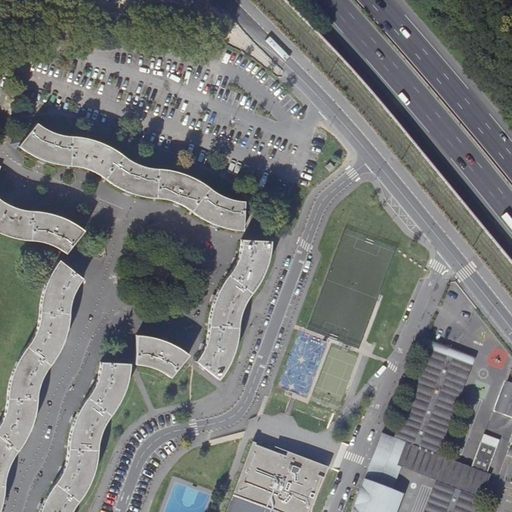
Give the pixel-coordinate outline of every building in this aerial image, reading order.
[(42,127),(36,123),(17,146),(27,153),(39,159),(47,162),(59,165),(70,166),(76,167),(82,168),(90,171),(98,175),(105,179),(112,184),(119,189),(128,193),(138,196),(148,198),(164,199),(170,201),(179,204),(186,208),(192,212),(197,216),(211,223),(226,229),(234,230),(245,231),(246,202),(238,201),(232,200),(226,198),(221,195),(216,193),(210,189),(204,184),(198,180),(192,178),(186,175),(178,173),(171,171),(165,170),(158,169),(150,168),(141,166),(131,162),(123,156),(115,150),(106,145),(98,142),(91,140),(84,138),(78,137),(71,136),(63,136),(56,134),(49,131),(42,127)] [(0,233),(3,235),(13,238),(23,240),(39,242),(45,243),(54,246),(61,250),(67,254),(85,231),(79,226),(72,223),(67,220),(61,217),(53,215),(46,213),(40,212),(33,212),(25,211),(16,209),(6,204),(0,199),(0,233)] [(202,349),(196,360),(218,380),(228,362),(233,352),(236,339),(236,330),(238,319),(242,308),(248,296),(251,291),(259,281),(264,270),(268,257),(269,242),(241,240),(239,253),(235,263),(231,271),(227,278),(220,287),(215,297),(211,310),(209,319),(209,328),(206,336),(204,343),(202,349)] [(0,508),(1,504),(3,494),(3,485),(5,474),(8,467),(12,460),(17,452),(22,444),(28,434),(31,426),(34,415),(35,406),(35,397),(36,389),(40,381),(45,373),(50,364),(56,355),(62,344),(65,334),(67,323),(67,314),(71,301),(74,292),(81,278),(59,259),(52,269),(46,280),(42,292),(40,303),(39,314),(37,324),(33,335),(28,342),(21,351),(17,358),(13,367),(9,378),(8,387),(7,400),(5,406),(2,416),(0,421),(0,508)] [(136,336),(135,364),(149,366),(156,370),(163,372),(170,377),(187,355),(170,345),(159,341),(147,338),(136,336)] [(432,340),(429,348),(446,354),(449,347),(432,340)] [(473,511),(479,500),(480,501),(490,476),(488,475),(500,441),(483,434),(471,468),(436,454),(470,364),(473,357),(449,347),(446,354),(429,348),(395,440),(386,463),(400,468),(436,482),(424,511),(394,511),(401,495),(391,491),(363,481),(350,511),(473,511)] [(71,511),(75,505),(80,497),(85,490),(90,481),(94,469),(96,458),(97,447),(99,438),(102,430),(106,422),(112,413),(119,402),(123,392),(126,379),(127,364),(99,362),(98,375),(94,384),(91,391),(86,399),(80,409),(75,418),(71,431),(69,444),(69,450),(67,459),(64,468),(61,474),(56,482),(50,491),(45,499),(42,507),(39,511),(71,511)] [(511,383),(506,381),(501,395),(502,396),(497,408),(507,412),(505,415),(511,417),(511,438),(511,443),(511,444),(509,453),(511,454),(511,383)] [(380,434),(363,481),(391,491),(400,468),(386,463),(395,440),(380,434)] [(328,466),(287,451),(286,456),(255,445),(246,467),(229,511),(308,511),(321,477),(323,477),(327,468),(328,466)] [(499,484),(509,487),(511,479),(502,476),(499,484)]
